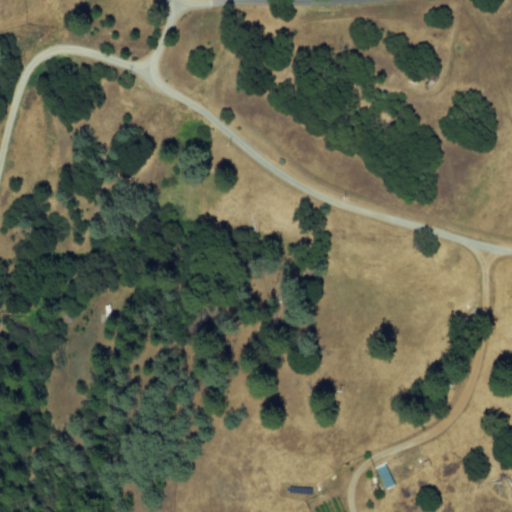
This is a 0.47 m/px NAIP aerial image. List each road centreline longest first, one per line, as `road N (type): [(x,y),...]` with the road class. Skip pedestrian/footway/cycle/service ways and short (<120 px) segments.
road 1 (residential): [(0,179),(27,68),(49,50),(86,48),(151,73),(282,177),(389,219),(511,251)]
road 2 (residential): [(328,0),(181,2)]
